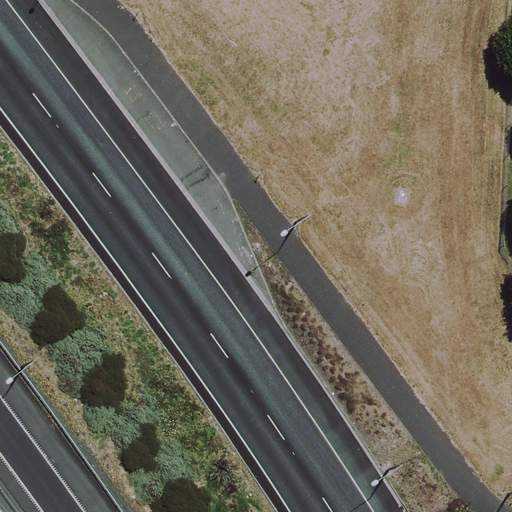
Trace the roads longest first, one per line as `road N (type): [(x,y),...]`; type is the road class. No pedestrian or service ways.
road 1 (trunk): [(0,45),(331,511)]
road 2 (motorway): [(0,411),(75,511)]
